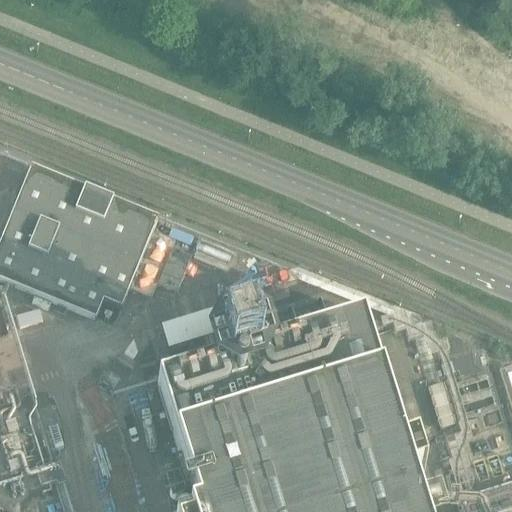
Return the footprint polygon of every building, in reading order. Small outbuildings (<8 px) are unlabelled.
[(459,172),(464,161),(450,155),(446,166),(459,172)] [(158,220),(31,169),(0,245),(0,282),(96,321),(103,302),(122,310),(158,220)] [(171,250),(157,286),(178,294),(192,258),(171,250)] [(238,304),(161,329),(168,353),(246,328),(238,304)] [(361,323),(287,346),(157,387),(196,511),(419,511),(409,480),(424,476),(415,448),(401,452),(361,323)] [(511,373),(499,378),(511,420),(511,373)] [(443,429),(455,425),(447,398),(435,401),(443,429)]
